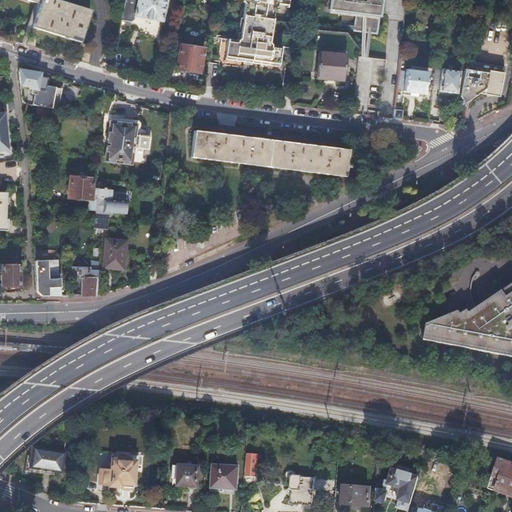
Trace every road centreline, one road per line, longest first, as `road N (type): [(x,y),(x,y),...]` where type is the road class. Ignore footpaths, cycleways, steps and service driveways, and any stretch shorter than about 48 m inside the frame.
road 1 (trunk): [(511,153),(444,206),(383,237),(148,325),(0,416)]
road 2 (trunk): [(0,447),(121,367),(391,260),(459,228),(511,189)]
road 3 (tertiary): [(451,153),(223,262),(112,305),(0,314)]
road 4 (residential): [(15,54),(202,104),(431,135),(451,153)]
road 5 (residential): [(15,54),(32,286),(30,296),(0,297)]
